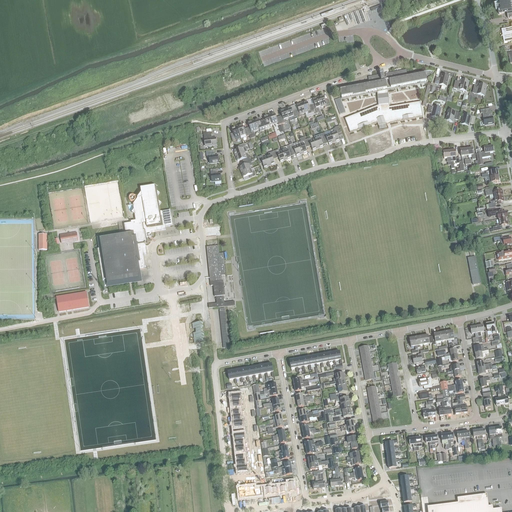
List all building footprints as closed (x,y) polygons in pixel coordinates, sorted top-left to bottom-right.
[(498,10),(498,15),(507,13),(508,19),(511,18),(511,10),(510,0),(497,2),(499,9),(498,10)] [(502,36),(511,34),(511,23),(510,24),(511,27),(501,29),(502,36)] [(511,34),(502,36),(503,43),(511,40),(511,34)] [(334,92),(333,92),(334,92),(335,93),(336,93),(337,93),(338,93),(339,93),(340,93),(341,97),(342,99),(341,99),(341,100),(377,93),(378,106),(345,119),(347,125),(348,126),(348,127),(350,133),(377,123),(378,126),(386,124),(386,126),(387,125),(387,124),(389,124),(394,123),(423,117),(421,110),(421,109),(420,102),(389,107),(388,91),(428,83),(427,83),(426,81),(425,77),(427,77),(427,76),(428,76),(429,76),(430,76),(430,75),(431,75),(432,74),(433,73),(434,73),(433,73),(432,72),(431,72),(430,72),(428,72),(427,72),(426,72),(424,72),(407,75),(406,70),(387,74),(385,74),(386,77),(384,78),(383,75),(383,74),(382,74),(381,72),(379,73),(380,75),(368,78),(369,83),(340,88),(339,89),(338,89),(337,89),(336,90),(335,90),(335,91),(334,91),(334,92)] [(448,76),(442,75),(441,80),(439,79),(436,78),(434,84),(446,87),(448,76)] [(468,81),(462,80),(461,84),(459,83),(459,82),(455,81),(453,89),(466,92),(468,81)] [(486,86),(480,84),(479,88),(477,88),(477,87),(474,86),(472,93),(484,96),(486,86)] [(323,96),(317,98),(321,107),(324,106),(325,108),(330,107),(328,101),(325,102),(323,96)] [(314,105),(311,106),(314,112),(315,115),(318,113),(317,111),(319,110),(318,108),(321,107),(317,98),(312,100),(314,105)] [(340,98),(334,100),(340,114),(345,113),(340,98)] [(301,104),(305,113),(308,112),(308,114),(314,112),(311,106),(309,107),(306,102),(301,104)] [(300,115),(305,113),(301,104),(296,105),(298,111),(295,112),(297,118),(300,117),(300,115)] [(440,109),(429,106),(427,113),(430,114),(430,113),(432,113),(431,117),(438,119),(440,109)] [(290,108),(285,109),(288,119),(291,118),(292,120),(297,118),(295,112),(292,113),(290,108)] [(282,117),(279,118),(281,124),(287,122),(286,120),(288,119),(285,109),(280,111),(282,117)] [(490,112),(489,109),(480,110),(481,114),(482,113),(484,126),(494,124),(492,117),(491,118),(491,116),(491,112),(490,112)] [(460,113),(448,111),(446,121),(452,122),(453,119),(455,119),(455,120),(458,121),(460,113)] [(274,113),(269,115),(272,125),(277,123),(278,125),(281,124),(279,118),(276,119),(274,113)] [(475,117),(464,114),(461,125),(468,126),(469,123),(470,123),(470,124),(474,125),(475,117)] [(269,126),(272,125),(269,115),(264,117),(264,119),(261,120),(265,130),(270,128),(269,126)] [(260,132),(265,130),(261,120),(259,121),(258,119),(253,121),(256,131),(259,130),(260,132)] [(250,129),(247,130),(249,136),(254,134),(253,132),(256,131),(253,121),(247,123),(250,129)] [(242,125),(236,127),(240,136),(241,139),(246,137),(249,136),(247,130),(244,131),(243,130),(242,125)] [(333,133),(330,134),(334,143),(339,141),(338,137),(342,135),(339,126),(334,128),(334,129),(332,130),(333,133)] [(235,138),(240,136),(236,127),(231,129),(233,135),(230,136),(233,142),(236,141),(235,138)] [(211,137),(211,133),(203,134),(205,147),(216,145),(216,139),(211,139),(210,137),(211,137)] [(327,139),(329,145),(334,143),(330,134),(325,135),(324,133),(322,134),(324,140),(327,139)] [(317,138),(314,139),(318,149),(323,147),(321,141),(324,140),(322,134),(316,136),(317,138)] [(312,151),(318,149),(314,139),(311,140),(311,138),(305,140),(307,146),(310,145),(312,151)] [(305,140),(297,143),(301,155),(307,153),(305,148),(305,147),(307,146),(305,140)] [(297,143),(289,146),(291,152),(294,151),(294,152),(296,155),(296,157),(301,155),(297,143)] [(233,151),(235,157),(245,153),(244,150),(246,149),(244,144),(238,146),(239,149),(233,151)] [(281,149),(282,151),(285,161),(291,159),(288,153),(291,152),(289,146),(281,149)] [(487,147),(486,146),(484,146),(484,148),(483,148),(484,152),(480,153),(481,154),(476,154),(478,166),(483,165),(482,158),(490,157),(490,153),(493,152),(492,146),(487,147)] [(466,149),(467,156),(471,155),(472,160),(475,160),(475,155),(473,155),(472,148),(466,149)] [(285,161),(282,151),(279,152),(278,150),(273,152),(275,158),(278,157),(280,162),(285,161)] [(214,155),(214,151),(208,152),(209,164),(219,162),(218,156),(214,156),(214,155)] [(455,151),(449,151),(451,165),(451,169),(454,169),(453,162),(456,161),(456,164),(459,164),(459,158),(456,159),(455,157),(456,157),(455,151)] [(275,158),(273,152),(268,154),(269,156),(266,157),(269,166),(274,165),(272,159),(275,158)] [(244,162),(250,160),(249,157),(247,158),(245,153),(235,157),(237,162),(243,160),(244,162)] [(264,168),(269,166),(266,157),(263,158),(262,156),(257,158),(259,164),(262,162),(264,168)] [(241,173),(251,169),(250,166),(252,166),(250,160),(244,162),(245,165),(239,167),(241,173)] [(251,169),(241,173),(243,178),(249,176),(250,179),(256,177),(255,174),(252,174),(251,169)] [(217,173),(216,170),(210,170),(211,182),(221,181),(220,174),(216,175),(216,173),(217,173)] [(492,171),(490,171),(489,172),(489,171),(487,172),(487,174),(482,175),(482,179),(485,178),(498,176),(497,170),(492,171)] [(157,191),(156,186),(141,188),(141,193),(139,196),(134,203),(133,205),(135,221),(131,222),(131,224),(124,225),(126,234),(99,238),(101,248),(97,249),(102,282),(106,281),(107,286),(137,281),(135,271),(145,269),(145,268),(146,267),(144,255),(147,254),(145,244),(146,244),(145,243),(145,242),(146,242),(145,240),(148,236),(150,232),(166,230),(165,227),(173,226),(170,210),(160,212),(159,206),(161,203),(158,201),(158,196),(160,193),(157,191)] [(493,195),(493,198),(503,197),(502,194),(503,194),(502,191),(501,190),(495,192),(494,189),(489,190),(485,190),(486,196),(493,195)] [(503,201),(503,197),(493,198),(494,202),(490,202),(490,204),(488,205),(489,209),(491,209),(496,208),(495,203),(497,203),(498,204),(501,204),(500,202),(503,201)] [(506,218),(507,218),(506,213),(503,214),(502,212),(499,213),(499,214),(497,214),(496,210),(487,212),(488,218),(497,217),(498,220),(506,218)] [(508,225),(506,218),(498,220),(499,224),(497,225),(497,227),(492,228),(493,232),(502,230),(501,226),(508,225)] [(77,241),(76,233),(60,236),(62,243),(77,241)] [(47,250),(47,235),(39,235),(39,251),(42,251),(47,250)] [(503,239),(502,237),(493,238),(494,243),(498,242),(499,246),(504,245),(504,246),(509,245),(511,245),(511,244),(511,240),(510,240),(510,238),(503,239)] [(511,251),(497,254),(499,260),(502,260),(506,259),(507,259),(509,259),(509,258),(511,257),(511,251)] [(467,258),(470,271),(478,270),(475,257),(467,258)] [(478,270),(470,271),(473,285),(481,284),(478,270)] [(88,307),(86,293),(56,298),(59,312),(88,307)] [(203,342),(201,323),(193,324),(193,329),(195,329),(196,333),(194,333),(195,343),(203,342)] [(495,333),(494,323),(486,324),(488,332),(491,332),(492,333),(495,333)] [(473,343),(479,342),(476,327),(470,328),(471,335),(475,334),(475,338),(472,338),(473,343)] [(435,343),(441,342),(440,333),(434,334),(434,336),(431,337),(432,343),(433,346),(435,345),(435,343)] [(428,335),(421,337),(423,345),(430,344),(432,343),(431,337),(428,337),(428,335)] [(418,350),(417,349),(415,338),(409,339),(411,348),(413,347),(415,347),(415,350),(416,350),(418,350)] [(360,355),(369,353),(368,346),(359,348),(360,355)] [(444,355),(444,358),(457,355),(456,349),(450,350),(450,353),(450,354),(448,354),(446,355),(444,355)] [(156,352),(153,352),(156,373),(157,381),(157,384),(159,393),(161,393),(177,391),(176,386),(176,382),(175,379),(175,378),(174,370),(174,369),(172,359),(171,353),(171,350),(163,351),(158,351),(156,352)] [(489,353),(488,351),(475,353),(476,360),(483,358),(485,357),(485,354),(489,353)] [(334,361),(335,361),(339,360),(340,365),(342,364),(341,360),(339,352),(333,353),(334,361)] [(334,361),(333,353),(327,354),(328,362),(329,362),(333,361),(334,366),(336,365),(335,361),(334,361)] [(362,361),(371,360),(369,353),(360,355),(362,361)] [(328,362),(327,354),(321,355),(322,363),(323,363),(327,363),(327,367),(330,366),(329,362),(328,362)] [(322,363),(321,355),(314,356),(316,365),(317,364),(321,364),(321,368),(323,368),(323,363),(322,363)] [(316,365),(314,356),(308,358),(309,366),(310,366),(314,365),(315,369),(317,369),(317,364),(316,365)] [(422,362),(421,356),(412,357),(414,364),(422,362)] [(309,366),(308,358),(302,359),(303,367),(304,367),(308,366),(309,370),(311,370),(310,366),(309,366)] [(303,367),(302,359),(295,360),(297,368),(298,368),(302,367),(302,371),(305,371),(304,367),(303,367)] [(297,368),(295,360),(289,361),(291,369),(296,368),(296,372),(299,372),(298,368),(297,368)] [(271,364),(265,365),(267,374),(271,373),(272,377),(274,377),(273,372),(273,373),(271,364)] [(388,365),(389,372),(398,370),(396,364),(388,365)] [(267,374),(265,365),(259,367),(260,375),(261,375),(265,374),(265,379),(268,378),(267,374)] [(454,372),(460,371),(459,365),(451,366),(450,367),(451,370),(447,371),(447,373),(454,372)] [(373,373),(372,366),(363,368),(364,374),(373,373)] [(492,367),(478,369),(479,376),(486,374),(485,371),(492,370),(492,371),(496,370),(496,366),(492,367)] [(260,375),(259,367),(252,368),(254,376),(255,376),(259,375),(259,380),(262,379),(261,375),(260,375)] [(425,371),(424,367),(416,369),(417,375),(427,373),(427,371),(425,371)] [(254,376),(252,368),(246,369),(248,377),(252,376),(253,381),(255,380),(255,376),(254,376)] [(248,377),(246,369),(240,370),(242,378),(246,377),(247,382),(249,381),(248,377)] [(242,378),(240,370),(234,371),(235,379),(236,379),(240,379),(241,383),(243,383),(242,378)] [(399,377),(398,370),(389,372),(390,378),(399,377)] [(237,384),(236,379),(235,379),(234,371),(227,372),(229,380),(234,380),(234,384),(237,384)] [(344,373),(335,375),(336,377),(336,379),(333,380),(334,382),(345,380),(344,373)] [(373,373),(364,374),(365,381),(374,379),(373,373)] [(391,385),(400,383),(399,377),(390,378),(391,385)] [(490,381),(489,378),(485,378),(485,380),(480,381),(481,388),(486,387),(485,381),(490,381)] [(428,386),(427,379),(418,381),(419,387),(425,386),(425,389),(428,389),(428,386)] [(447,387),(448,390),(463,387),(462,381),(456,382),(456,385),(447,387)] [(307,386),(307,383),(294,386),(295,392),(301,391),(301,388),(303,387),(307,386)] [(392,392),(401,390),(400,383),(391,385),(392,392)] [(263,390),(264,392),(268,391),(277,390),(275,384),(266,386),(266,388),(266,389),(263,390)] [(367,389),(368,396),(377,394),(376,387),(367,389)] [(402,397),(401,390),(392,392),(394,398),(402,397)] [(502,391),(500,391),(502,405),(511,403),(511,402),(511,400),(508,401),(507,397),(504,398),(502,391)] [(428,396),(427,392),(419,393),(420,400),(428,399),(429,400),(433,400),(432,396),(428,396)] [(491,396),(490,392),(482,393),(483,397),(485,397),(485,401),(484,401),(485,409),(490,408),(489,400),(490,400),(490,396),(491,396)] [(378,400),(377,394),(368,396),(369,402),(378,400)] [(459,396),(459,401),(461,414),(467,413),(466,404),(462,405),(462,401),(465,401),(464,395),(459,396)] [(341,402),(341,406),(349,404),(348,398),(340,399),(337,400),(336,397),(330,398),(331,401),(335,400),(336,402),(341,402)] [(278,399),(273,401),(273,404),(270,404),(263,405),(263,408),(267,408),(271,407),(279,405),(278,399)] [(310,399),(297,402),(298,408),(304,406),(307,406),(306,402),(310,402),(310,399)] [(378,400),(369,402),(370,408),(379,407),(378,400)] [(335,413),(351,410),(349,404),(341,406),(342,409),(339,410),(335,411),(335,413)] [(379,407),(370,408),(372,415),(381,414),(379,407)] [(318,414),(300,417),(301,423),(307,422),(310,422),(309,418),(313,417),(313,418),(319,417),(318,414)] [(382,420),(381,414),(372,415),(373,422),(382,420)] [(341,427),(341,429),(353,427),(352,421),(347,422),(347,426),(345,426),(341,427)] [(495,429),(488,429),(489,436),(490,440),(492,439),(493,448),(497,447),(497,442),(495,429)] [(315,431),(303,433),(304,439),(310,438),(309,436),(309,435),(312,435),(312,434),(316,433),(316,434),(320,433),(319,430),(315,431)] [(273,439),(285,437),(284,431),(278,432),(279,435),(276,436),(272,437),(273,439)] [(476,437),(477,440),(477,444),(478,444),(478,449),(481,449),(481,448),(480,443),(478,431),(473,431),(473,438),(476,437)] [(344,442),(344,445),(356,442),(355,436),(350,438),(350,441),(347,441),(344,442)] [(394,449),(394,448),(393,444),(397,443),(397,441),(393,442),(385,444),(386,450),(394,449)] [(279,452),(275,453),(276,455),(282,454),(288,453),(287,447),(281,448),(282,451),(279,451),(279,452)] [(318,447),(306,449),(307,455),(313,454),(316,453),(315,450),(319,449),(318,447)] [(394,449),(386,450),(387,456),(395,455),(394,454),(394,450),(398,449),(398,447),(394,448),(394,449)] [(347,458),(347,461),(351,460),(351,461),(354,460),(353,459),(359,458),(358,452),(350,454),(350,457),(347,458)] [(395,455),(387,456),(388,462),(395,461),(395,460),(395,457),(399,456),(399,453),(394,454),(395,455)] [(395,461),(388,462),(389,469),(396,468),(396,463),(400,462),(400,460),(395,460),(395,461)] [(321,463),(321,462),(308,465),(310,471),(316,470),(319,469),(318,466),(322,465),(326,464),(326,462),(321,463)] [(278,468),(278,471),(291,469),(290,463),(284,464),(285,467),(282,467),(282,468),(278,468)] [(353,473),(349,474),(350,477),(362,474),(361,468),(355,469),(356,472),(353,473)] [(345,477),(344,478),(345,483),(349,483),(349,479),(354,478),(354,479),(357,479),(358,481),(364,480),(362,474),(350,477),(348,477),(345,477)] [(400,478),(401,484),(409,483),(409,482),(408,478),(412,477),(412,475),(408,476),(408,477),(400,478)] [(409,483),(401,484),(402,490),(410,489),(409,488),(409,484),(413,484),(413,481),(409,482),(409,483)] [(280,487),(281,494),(286,493),(289,492),(288,483),(288,485),(284,486),(284,487),(280,487)] [(271,487),(272,495),(277,495),(277,494),(281,494),(280,487),(276,487),(276,488),(271,489),(271,487)] [(410,489),(402,490),(403,497),(410,496),(410,494),(410,490),(414,490),(414,487),(409,488),(410,489)] [(415,494),(410,494),(410,496),(403,497),(404,503),(411,502),(411,503),(417,503),(417,501),(419,501),(419,498),(411,499),(411,497),(415,496),(415,494)] [(501,511),(501,509),(493,510),(485,511),(484,503),(484,500),(479,501),(477,501),(477,496),(474,497),(457,499),(458,504),(427,508),(427,511),(501,511)]
